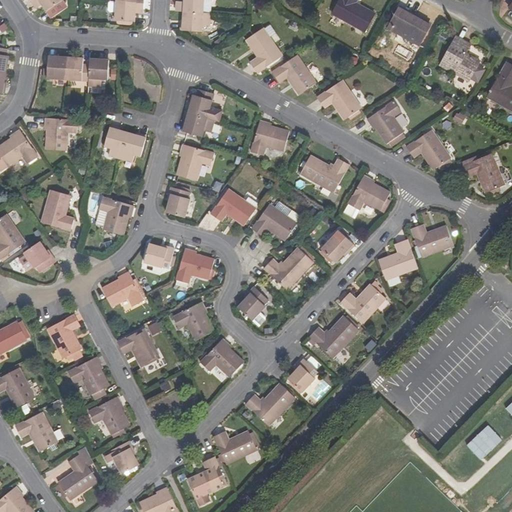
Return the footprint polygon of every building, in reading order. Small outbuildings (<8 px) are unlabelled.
[(60,0),(29,0),(35,9),(41,4),(47,12),(62,1),(60,0)] [(176,0),(176,8),(184,9),(211,10),(211,0),(176,0)] [(357,0),(339,0),(332,13),(364,32),(375,13),(356,2),(357,0)] [(111,12),(117,13),(117,2),(110,1),(109,10),(111,12)] [(126,22),(133,22),(135,22),(136,13),(143,14),(144,3),(117,2),(117,13),(116,20),(119,25),(126,26),(126,22)] [(420,46),(429,29),(409,17),(410,14),(400,8),(388,28),(420,46)] [(211,10),(184,9),(183,27),(203,29),(204,22),(211,22),(212,10),(211,10)] [(410,14),(409,17),(429,29),(431,26),(410,14)] [(279,54),(260,26),(242,38),(255,56),(247,61),(254,71),(279,54)] [(469,82),(478,64),(472,60),(473,57),(466,53),(471,45),(455,36),(439,65),(469,82)] [(295,53),(270,70),(277,80),(285,75),(296,92),(313,80),(295,53)] [(56,58),(48,58),(46,78),(68,80),(69,57),(56,56),(56,58)] [(69,57),(68,80),(88,81),(89,65),(82,64),(82,58),(69,57)] [(107,79),(108,60),(89,59),(89,65),(88,81),(87,86),(100,87),(100,79),(107,79)] [(511,84),(511,65),(507,62),(488,96),(511,110),(511,85),(511,84)] [(342,80),(317,97),(324,108),(332,103),(343,119),(360,107),(342,80)] [(209,107),(213,93),(197,89),(195,95),(192,94),(187,113),(213,120),(218,121),(221,110),(217,109),(209,107)] [(401,112),(394,101),(367,120),(372,127),(374,126),(386,144),(404,132),(394,117),(401,112)] [(454,120),(463,125),(468,117),(458,112),(454,120)] [(203,130),(210,132),(213,120),(187,113),(182,130),(201,136),(203,130)] [(76,133),(78,121),(44,118),(44,126),(46,127),(44,149),(65,151),(67,133),(76,133)] [(267,123),(268,120),(259,118),(250,149),(262,153),(265,144),(282,149),(288,129),(267,123)] [(111,147),(108,154),(120,157),(127,131),(110,127),(105,145),(111,147)] [(0,171),(20,157),(25,164),(36,157),(18,130),(10,135),(12,138),(0,145),(0,171)] [(127,131),(120,157),(132,161),(134,154),(141,156),(146,137),(127,131)] [(450,158),(431,131),(406,147),(413,158),(421,153),(432,170),(450,158)] [(180,155),(175,175),(195,181),(200,165),(209,167),(213,154),(181,145),(179,153),(180,155)] [(508,185),(496,153),(468,164),(472,177),(481,174),(489,193),(508,185)] [(335,193),(350,165),(339,158),(333,168),(312,156),(301,174),(335,193)] [(371,181),(371,180),(364,175),(348,204),(359,209),(364,202),(380,211),(390,192),(371,181)] [(187,199),(188,193),(169,187),(167,194),(170,195),(165,212),(183,217),(188,200),(187,199)] [(227,188),(209,213),(220,221),(226,213),(243,224),(254,207),(227,188)] [(65,216),(70,196),(50,191),(41,223),(70,231),(74,219),(65,216)] [(131,213),(134,205),(102,197),(98,210),(107,212),(103,229),(123,235),(129,213),(131,213)] [(269,204),(251,229),(262,236),(267,228),(284,240),(296,223),(269,204)] [(0,260),(25,243),(6,216),(0,220),(0,243),(1,245),(0,245),(0,260)] [(426,235),(423,227),(410,232),(421,259),(452,247),(445,228),(426,235)] [(340,232),(335,237),(333,236),(321,249),(336,262),(348,250),(350,251),(355,246),(340,232)] [(51,257),(41,242),(25,253),(35,268),(37,268),(40,273),(57,262),(53,257),(51,257)] [(380,262),(387,281),(418,269),(407,242),(395,247),(398,255),(380,262)] [(169,266),(172,257),(174,249),(167,247),(166,250),(149,245),(144,264),(162,269),(163,267),(169,268),(169,266)] [(193,254),(194,252),(185,249),(176,281),(190,285),(192,275),(209,280),(215,260),(193,254)] [(279,267),(271,260),(263,269),(286,291),(312,264),(297,249),(279,267)] [(143,302),(128,274),(119,278),(120,280),(101,290),(111,309),(127,301),(131,308),(143,302)] [(295,282),(290,292),(296,295),(301,284),(295,282)] [(363,325),(386,301),(370,286),(356,301),(350,295),(341,304),(363,325)] [(268,302),(254,289),(249,293),(250,295),(239,308),(253,322),(266,308),(264,306),(268,302)] [(203,312),(199,304),(171,319),(177,330),(184,327),(193,342),(212,332),(202,313),(203,312)] [(74,316),(46,330),(61,360),(81,349),(71,331),(80,327),(74,316)] [(327,336),(319,329),(310,338),(333,360),(359,333),(344,319),(327,336)] [(153,335),(162,331),(158,322),(149,326),(153,335)] [(0,355),(28,341),(18,323),(0,332),(0,355)] [(117,343),(123,354),(132,350),(141,368),(160,358),(145,329),(117,343)] [(221,341),(200,365),(209,373),(216,367),(229,379),(243,364),(226,348),(228,347),(221,341)] [(97,359),(68,373),(74,386),(83,381),(91,397),(110,387),(99,366),(101,365),(97,359)] [(299,366),(300,368),(288,381),(302,394),(315,380),(314,378),(317,374),(303,362),(299,366)] [(35,397),(20,369),(0,378),(0,393),(7,389),(17,407),(35,397)] [(163,393),(170,389),(166,382),(159,385),(163,393)] [(269,428),(295,400),(279,386),(262,404),(254,397),(246,406),(269,428)] [(122,405),(118,398),(89,413),(95,425),(104,420),(112,436),(131,426),(120,406),(122,405)] [(59,443),(44,413),(17,427),(22,438),(31,434),(40,452),(59,443)] [(483,461),(504,439),(489,425),(468,447),(483,461)] [(228,440),(224,432),(213,438),(227,465),(257,451),(247,432),(228,440)] [(113,450),(114,453),(106,457),(109,464),(116,461),(122,473),(140,464),(132,448),(133,447),(131,441),(113,450)] [(98,479),(81,455),(70,462),(75,470),(58,481),(70,498),(98,479)] [(202,463),(206,472),(188,481),(197,500),(207,495),(227,486),(214,457),(202,463)] [(16,488),(0,501),(0,511),(32,511),(20,496),(22,495),(16,488)] [(178,511),(168,489),(160,492),(161,495),(141,504),(144,511),(178,511)] [(207,495),(197,500),(201,508),(211,503),(207,495)]
